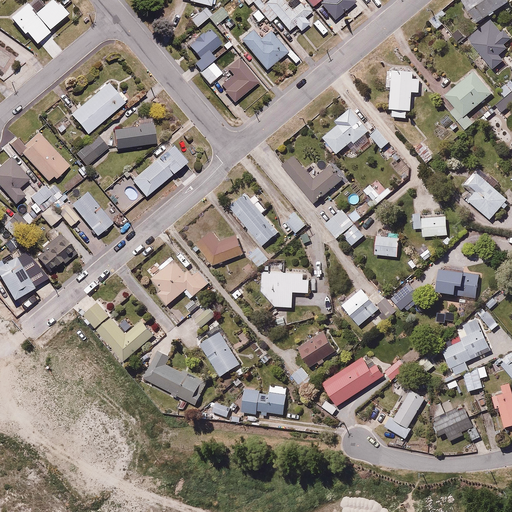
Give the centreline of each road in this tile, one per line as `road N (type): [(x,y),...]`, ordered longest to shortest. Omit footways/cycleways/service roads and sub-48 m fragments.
road 1 (residential): [(234,153),(26,331)]
road 2 (residential): [(415,0),(234,153)]
road 3 (residential): [(234,153),(118,18)]
road 4 (residential): [(511,455),(436,465),(376,453),(361,442)]
road 5 (residential): [(0,116),(118,18)]
